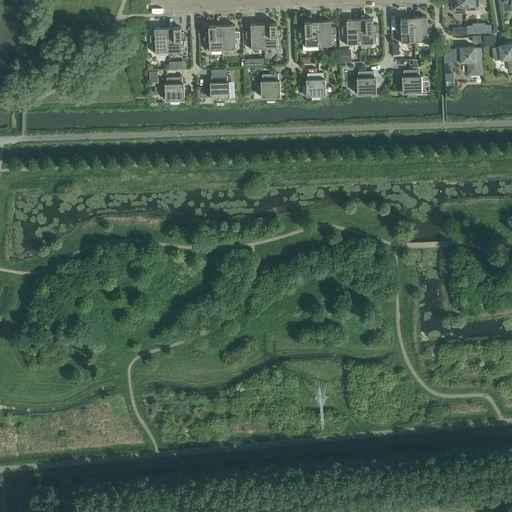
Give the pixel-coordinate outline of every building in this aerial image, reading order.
[(445,0),(446,4),(452,4),(453,8),(454,8),(454,13),(465,13),(465,8),(464,0),(445,0)] [(414,41),(414,17),(400,18),(401,24),(396,24),(396,31),(398,31),(399,42),(414,41)] [(427,17),(414,17),(414,41),(430,40),(430,30),(432,30),(432,23),(427,23),(427,17)] [(361,43),(360,19),(346,20),(347,26),(342,27),(342,34),(344,34),(345,44),(361,43)] [(373,19),(360,19),(361,43),(377,43),(376,32),(378,32),(378,25),(373,25),(373,19)] [(319,45),(318,21),(304,22),(305,28),(300,28),(300,35),(302,35),(303,46),(319,45)] [(331,21),(318,21),(319,45),(335,45),(334,34),(336,34),(336,27),(331,27),(331,21)] [(277,23),(264,24),(265,47),(281,47),(280,36),(282,36),(282,29),(277,29),(277,23)] [(265,47),(264,24),(250,24),(251,30),(246,31),(246,38),(248,38),(249,48),(265,47)] [(223,49),(222,25),(208,26),(209,32),(204,32),(204,39),(206,39),(207,50),(223,49)] [(235,25),(222,25),(223,49),(239,49),(238,38),(240,38),(240,31),(235,31),(235,25)] [(181,27),(168,28),(169,52),(185,51),(184,40),(186,40),(186,33),(181,33),(181,27)] [(169,52),(168,28),(155,28),(155,35),(150,35),(150,42),(152,42),(153,52),(169,52)] [(511,43),(499,45),(499,46),(493,47),(495,60),(501,59),(501,60),(508,59),(510,72),(511,71),(511,43)] [(475,47),(460,47),(460,48),(454,48),(454,61),(461,61),(461,62),(468,62),(468,75),(482,74),(481,47),(475,47)] [(402,81),(402,93),(408,92),(408,96),(416,96),(416,92),(422,92),(421,76),(419,76),(419,69),(403,70),(404,81),(402,81)] [(358,78),(357,78),(357,94),(363,94),(363,97),(371,97),(371,94),(376,93),(376,82),(375,82),(374,71),(365,71),(358,71),(358,78)] [(306,84),(306,85),(303,85),(303,94),(306,94),(306,96),(312,95),(312,99),(320,98),(320,95),(326,95),(325,78),(323,79),(323,72),(307,73),(308,84),(306,84)] [(454,73),(445,73),(445,90),(445,92),(454,92),(454,73)] [(263,80),(261,80),(261,97),(267,97),(267,100),(275,100),(275,96),(280,96),(280,85),(279,85),(278,74),(262,74),(263,80)] [(212,87),(210,87),(211,98),(216,98),(216,102),(224,101),(224,98),(230,98),(229,81),(228,82),(227,75),(211,76),(212,87)] [(165,83),(165,100),(171,100),(171,103),(179,103),(179,99),(185,99),(184,88),(183,88),(182,77),(166,77),(167,83),(165,83)]
